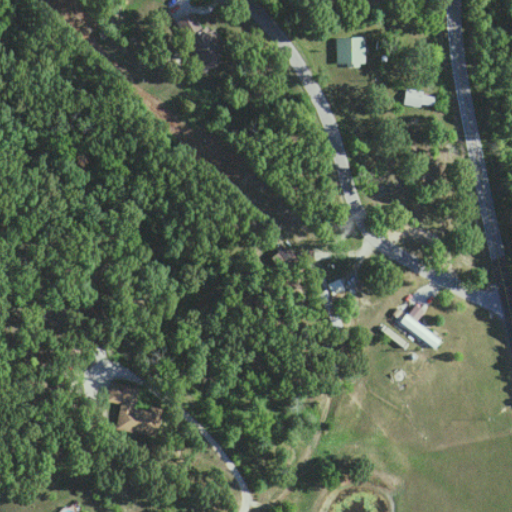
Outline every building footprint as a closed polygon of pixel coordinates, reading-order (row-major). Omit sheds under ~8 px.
[(222,63),(197,12),(177,21),(203,72),(222,63)] [(336,37),(336,64),(366,64),(366,37),(336,37)] [(405,107),(436,107),(436,92),(405,92),(405,107)] [(328,285),(334,294),(344,289),(339,279),(328,285)] [(403,319),(425,341),(432,334),(416,318),(423,311),(416,305),(403,319)] [(141,387),(111,382),(108,402),(117,404),(112,429),(158,437),(162,415),(136,410),(141,387)]
